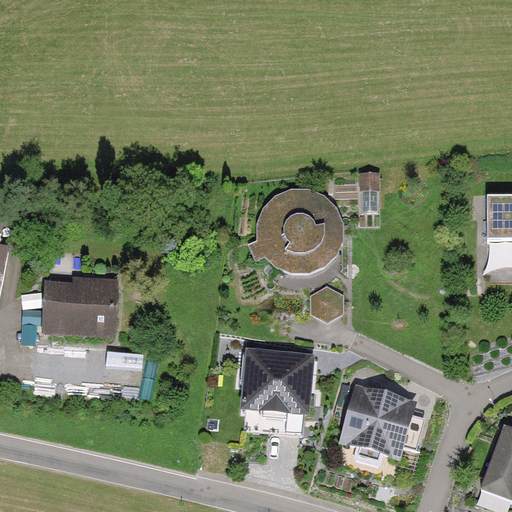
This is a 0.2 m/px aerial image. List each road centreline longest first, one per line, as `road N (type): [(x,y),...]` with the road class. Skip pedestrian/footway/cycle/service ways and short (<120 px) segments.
road 1 (unclassified): [(280,511),(0,449)]
road 2 (residential): [(431,511),(473,404),(511,383)]
